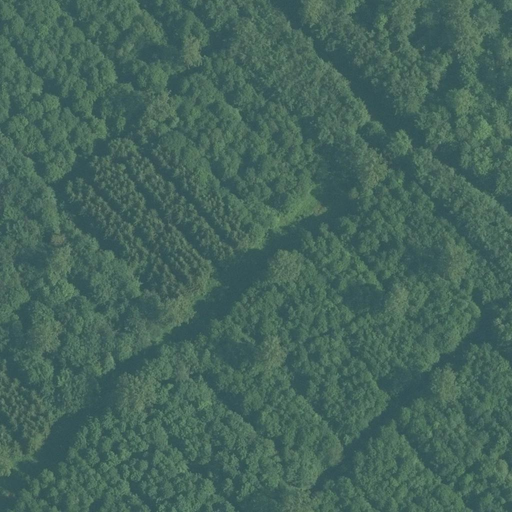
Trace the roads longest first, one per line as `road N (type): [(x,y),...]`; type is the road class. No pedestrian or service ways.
road 1 (track): [(371,116),(262,0)]
road 2 (track): [(371,116),(472,194)]
